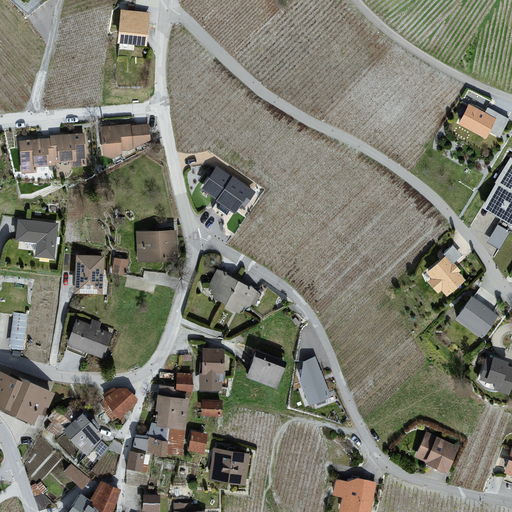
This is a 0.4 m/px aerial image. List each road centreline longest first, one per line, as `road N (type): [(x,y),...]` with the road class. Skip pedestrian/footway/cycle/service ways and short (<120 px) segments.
road 1 (unclassified): [(163,11),(258,94),(372,156),(441,206),(511,303)]
road 2 (unclassified): [(511,506),(394,476),(367,443),(293,297),(188,234)]
road 3 (residential): [(0,356),(75,381),(140,376),(167,337),(191,254),(188,234)]
road 4 (unclassified): [(352,0),(413,53),(511,101)]
road 5 (residential): [(0,122),(162,111)]
road 6 (residential): [(188,234),(162,111)]
road 7 (track): [(59,0),(30,120)]
